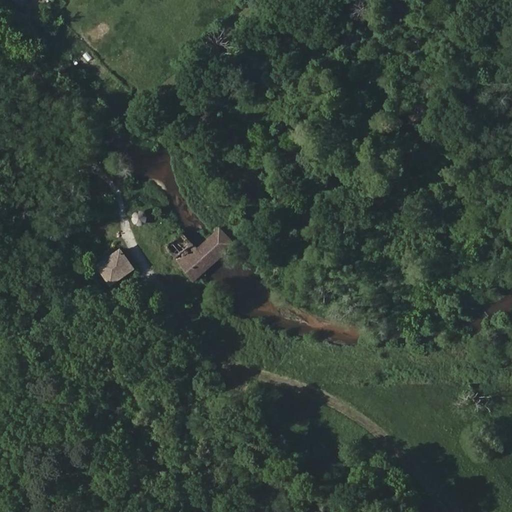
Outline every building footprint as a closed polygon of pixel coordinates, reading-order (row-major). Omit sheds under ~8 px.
[(136,210),(134,223),(146,225),(148,212),(136,210)] [(197,250),(182,234),(167,247),(197,281),(211,268),(230,250),(236,245),(220,229),(214,235),(197,250)] [(118,249),(96,265),(111,286),(133,270),(118,249)] [(310,353),(318,354),(319,347),(311,346),(310,353)] [(223,378),(230,386),(237,380),(230,373),(223,378)]
